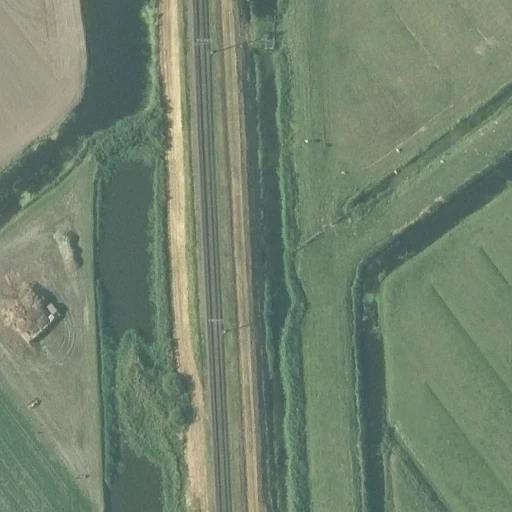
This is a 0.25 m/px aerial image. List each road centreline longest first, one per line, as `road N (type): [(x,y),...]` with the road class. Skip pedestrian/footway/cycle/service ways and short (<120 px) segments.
road 1 (track): [(338,511),(326,261),(511,125)]
road 2 (track): [(85,388),(94,511)]
